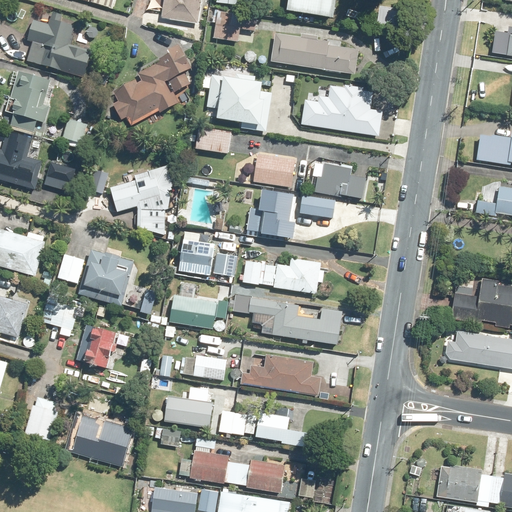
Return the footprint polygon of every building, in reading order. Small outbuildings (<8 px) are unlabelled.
[(164,0),(162,16),(198,22),(201,3),(205,3),(205,0),(164,0)] [(291,0),(290,7),(335,14),(337,0),(291,0)] [(72,34),(75,24),(61,20),(63,13),(54,10),(52,17),(51,17),(49,22),(35,18),(28,38),(34,40),(28,58),(85,76),(93,50),(72,44),(75,34),(72,34)] [(142,24),(157,26),(158,14),(143,13),(142,24)] [(241,31),(241,29),(257,31),(259,15),(244,13),(242,27),(217,24),(215,38),(224,39),(240,41),(241,31)] [(319,38),(319,34),(303,32),(302,36),(277,32),(272,60),(356,72),(359,48),(342,45),(342,39),(329,37),(329,39),(319,38)] [(139,71),(143,80),(138,83),(135,78),(113,89),(119,100),(114,103),(122,118),(128,115),(129,119),(131,118),(133,122),(138,119),(139,121),(150,115),(147,109),(157,104),(161,110),(179,100),(174,90),(171,92),(166,80),(169,79),(175,90),(191,82),(185,70),(192,66),(188,59),(190,59),(184,47),(182,48),(179,41),(170,46),(172,50),(161,56),(163,60),(139,71)] [(12,124),(35,130),(38,119),(46,121),(51,105),(44,103),(51,77),(20,69),(12,97),(10,96),(7,110),(15,112),(12,124)] [(91,71),(89,77),(97,79),(98,73),(91,71)] [(268,132),(272,94),(262,93),(263,84),(256,83),(256,77),(223,73),(223,76),(210,75),(206,108),(218,110),(217,120),(241,123),(240,129),(268,132)] [(305,99),(301,125),(378,137),(382,115),(370,114),(372,96),(367,96),(368,89),(344,85),(343,88),(330,86),(328,97),(312,94),(311,100),(305,99)] [(67,123),(63,142),(84,147),(88,128),(67,123)] [(200,126),(198,146),(230,151),(233,130),(200,126)] [(37,178),(43,160),(27,155),(33,136),(12,130),(10,137),(7,136),(3,148),(0,147),(0,176),(36,188),(40,179),(37,178)] [(511,141),(511,143),(481,138),(478,159),(508,163),(509,160),(511,160),(511,141)] [(259,152),(255,180),(293,186),(297,158),(259,152)] [(45,182),(70,190),(77,168),(52,160),(45,182)] [(351,174),(353,166),(326,162),(324,175),(319,175),(317,192),(348,196),(348,194),(364,196),(367,177),(351,174)] [(150,169),(136,174),(138,181),(127,184),(126,181),(111,186),(119,210),(139,204),(138,227),(165,233),(166,208),(146,207),(145,203),(164,197),(156,170),(151,171),(150,169)] [(187,181),(209,184),(210,180),(188,176),(187,181)] [(295,190),(264,185),(262,199),(254,198),(249,234),(266,236),(267,231),(295,235),(298,219),(291,218),(295,190)] [(477,200),(475,212),(494,214),(495,213),(511,215),(511,187),(498,185),(496,203),(477,200)] [(0,238),(0,264),(36,275),(46,240),(43,240),(45,234),(30,230),(28,235),(3,228),(0,238)] [(200,241),(201,232),(186,230),(180,269),(211,274),(216,243),(200,241)] [(463,236),(452,237),(452,254),(464,253),(463,236)] [(80,291),(123,303),(135,260),(122,256),(123,254),(107,250),(107,252),(92,248),(80,291)] [(66,252),(58,276),(78,282),(85,258),(66,252)] [(218,252),(215,272),(235,274),(238,255),(218,252)] [(241,278),(244,279),(244,281),(318,293),(320,280),(324,281),(326,269),(321,268),(322,262),(293,257),(292,265),(278,263),(278,266),(263,264),(264,262),(247,259),(245,275),(241,274),(241,278)] [(45,270),(43,276),(49,278),(52,273),(45,270)] [(509,324),(511,324),(511,292),(496,290),(498,280),(480,277),(477,297),(453,293),(449,318),(480,323),(480,319),(495,322),(494,325),(509,327),(509,324)] [(175,293),(171,320),(215,327),(217,317),(226,319),(229,301),(219,299),(219,300),(175,293)] [(0,330),(19,336),(29,303),(0,294),(0,330)] [(264,332),(304,337),(303,342),(308,342),(309,338),(339,343),(343,310),(323,308),(322,317),(299,314),(300,302),(236,294),(235,300),(231,299),(231,305),(235,306),(234,310),(251,312),(251,310),(255,311),(254,321),(255,321),(254,327),(264,328),(264,332)] [(52,321),(73,329),(80,310),(58,303),(52,321)] [(100,306),(98,314),(105,316),(107,309),(100,306)] [(152,314),(151,326),(161,327),(162,315),(152,314)] [(44,321),(38,342),(47,345),(53,324),(44,321)] [(89,322),(78,357),(107,365),(112,349),(116,350),(119,343),(114,341),(117,331),(89,322)] [(167,325),(166,336),(175,337),(176,326),(167,325)] [(511,339),(458,332),(456,342),(448,341),(446,354),(450,360),(500,367),(511,369),(511,339)] [(322,377),(313,375),(315,360),(268,353),(267,356),(260,355),(259,366),(253,365),(252,373),(243,372),(242,383),(320,394),(322,377)] [(184,372),(225,379),(228,359),(198,354),(198,357),(187,356),(184,372)] [(151,360),(141,359),(139,379),(150,380),(151,360)] [(118,386),(116,392),(125,395),(127,389),(118,386)] [(19,388),(17,404),(23,405),(26,389),(19,388)] [(166,420),(210,426),(214,401),(204,399),(205,394),(197,393),(196,398),(170,394),(166,420)] [(33,404),(26,432),(52,439),(59,411),(57,411),(60,401),(39,396),(36,405),(33,404)] [(223,410),(221,431),(245,434),(246,431),(256,432),(258,415),(223,410)] [(262,411),(258,435),(286,440),(286,443),(311,447),(313,433),(288,429),(290,415),(262,411)] [(77,412),(67,449),(123,465),(134,429),(77,412)] [(181,430),(157,429),(156,439),(161,439),(160,445),(180,447),(181,430)] [(192,475),(192,478),(226,483),(226,481),(237,482),(240,462),(229,460),(230,454),(219,452),(220,449),(216,448),(218,437),(198,434),(195,461),(183,459),(181,473),(192,475)] [(249,484),(249,486),(282,491),(286,463),(253,459),(252,464),(240,462),(237,482),(249,484)] [(410,472),(421,475),(423,467),(413,464),(410,472)] [(443,465),(438,495),(478,501),(477,504),(489,506),(490,501),(494,475),(482,473),(483,469),(452,464),(452,466),(443,465)] [(165,466),(155,465),(154,474),(165,475),(165,466)] [(502,502),(501,505),(511,506),(511,473),(506,473),(506,477),(494,475),(490,501),(502,502)] [(302,477),(300,494),(314,496),(316,479),(302,477)] [(196,511),(199,491),(156,486),(152,511),(196,511)] [(211,487),(211,495),(219,496),(220,488),(211,487)] [(289,511),(291,500),(223,490),(219,511),(289,511)]
